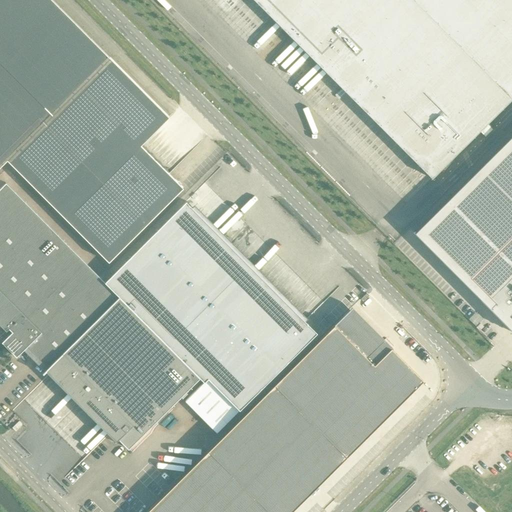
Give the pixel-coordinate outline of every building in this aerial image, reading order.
[(0,0),(0,166),(8,159),(108,262),(183,188),(140,145),(169,117),(51,0),(0,0)] [(511,0),(254,0),(432,178),(511,97),(511,0)] [(511,134),(439,207),(414,232),(488,306),(511,331),(511,134)] [(128,449),(181,396),(216,432),(234,415),(234,416),(239,411),(239,410),(241,408),(317,333),(186,201),(105,282),(6,183),(0,188),(0,325),(6,332),(9,329),(12,332),(7,337),(17,355),(15,356),(16,357),(24,350),(45,370),(42,373),(43,374),(46,371),(49,374),(108,434),(109,434),(114,440),(116,442),(119,439),(128,449)] [(319,339),(145,511),(289,511),(417,385),(418,384),(418,382),(419,381),(419,380),(419,379),(419,378),(418,377),(418,376),(418,375),(417,373),(416,372),(359,317),(328,348),(319,339)] [(16,431),(23,424),(19,421),(12,428),(16,431)]
